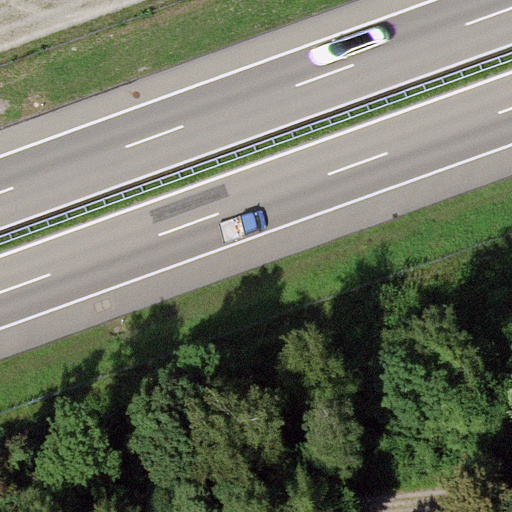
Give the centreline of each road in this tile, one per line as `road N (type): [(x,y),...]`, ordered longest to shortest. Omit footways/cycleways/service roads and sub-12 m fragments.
road 1 (motorway): [(511,11),(0,195)]
road 2 (motorway): [(0,295),(511,111)]
road 3 (track): [(511,495),(301,511)]
road 4 (track): [(0,67),(190,0)]
